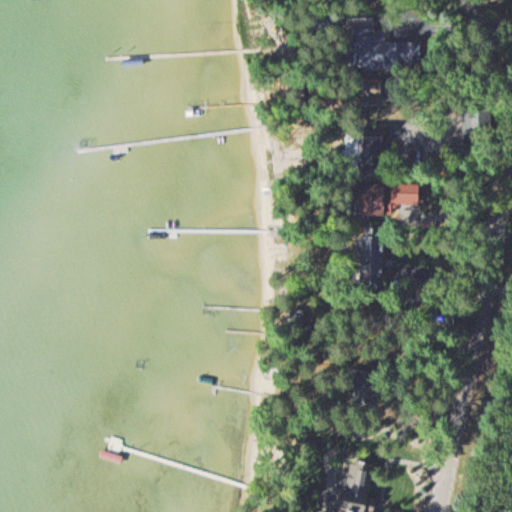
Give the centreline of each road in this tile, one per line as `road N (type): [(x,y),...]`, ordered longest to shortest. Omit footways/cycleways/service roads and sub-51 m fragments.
road 1 (residential): [(448,511),(511,204)]
road 2 (residential): [(511,29),(383,26)]
